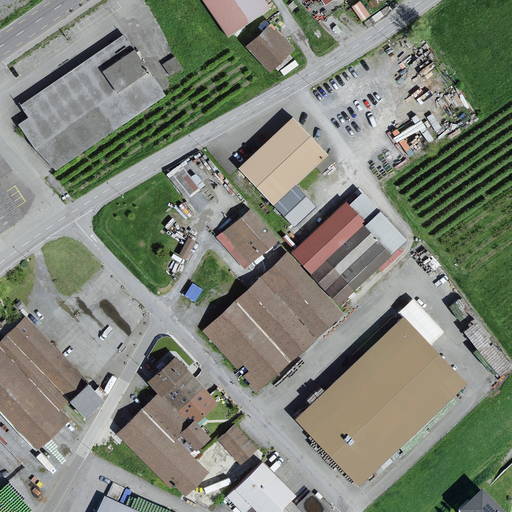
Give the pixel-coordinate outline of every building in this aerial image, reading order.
[(259,0),(198,0),(223,38),(265,8),(259,0)] [(266,23),(243,46),(265,72),(288,48),(266,23)] [(120,34),(17,105),(24,117),(15,125),(45,169),(49,167),(53,172),(163,95),(120,34)] [(171,73),(183,66),(175,54),(163,62),(171,73)] [(288,118),(232,169),(267,205),(324,154),(288,118)] [(184,197),(205,182),(196,170),(191,174),(182,161),(167,171),(184,197)] [(0,231),(24,215),(0,180),(0,231)] [(341,202),(287,254),(333,304),(398,243),(382,225),(370,236),(341,202)] [(247,209),(218,233),(231,248),(226,252),(242,269),(274,241),(247,209)] [(195,240),(187,236),(178,254),(186,258),(195,240)] [(333,304),(287,254),(285,252),(199,331),(254,392),(340,314),(333,304)] [(398,316),(289,420),(353,488),(460,384),(398,316)] [(0,407),(37,446),(52,433),(66,419),(55,407),(83,381),(35,331),(27,322),(0,347),(0,407)] [(511,359),(476,327),(466,338),(504,373),(511,364),(511,359)] [(197,482),(209,471),(192,454),(210,438),(202,430),(195,422),(214,404),(184,371),(176,363),(155,382),(165,393),(134,422),(121,434),(171,488),(176,483),(186,492),(197,482)] [(233,425),(214,440),(239,466),(256,451),(233,425)] [(0,461),(13,475),(24,464),(0,438),(0,461)] [(256,460),(222,496),(238,511),(239,511),(246,505),(253,511),(281,511),(276,507),(290,494),(256,460)] [(504,511),(484,490),(461,511),(462,511),(504,511)] [(293,503),(300,511),(323,511),(326,510),(307,491),(293,503)] [(129,511),(101,499),(95,511),(129,511)]
